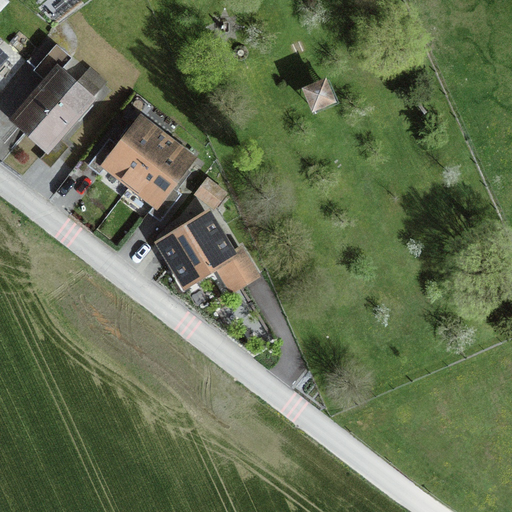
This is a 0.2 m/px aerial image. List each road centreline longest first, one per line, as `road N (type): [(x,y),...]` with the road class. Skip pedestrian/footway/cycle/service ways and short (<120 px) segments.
road 1 (residential): [(0,182),(324,439)]
road 2 (track): [(324,439),(431,511)]
